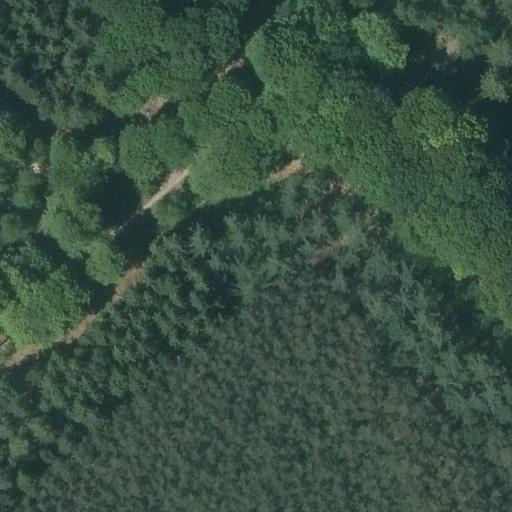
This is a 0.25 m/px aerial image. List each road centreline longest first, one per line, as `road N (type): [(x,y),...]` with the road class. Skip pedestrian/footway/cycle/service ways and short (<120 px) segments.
road 1 (track): [(511,252),(308,63)]
road 2 (track): [(0,157),(92,175),(163,167),(201,150)]
road 3 (track): [(0,318),(140,210)]
road 4 (track): [(280,88),(178,0)]
